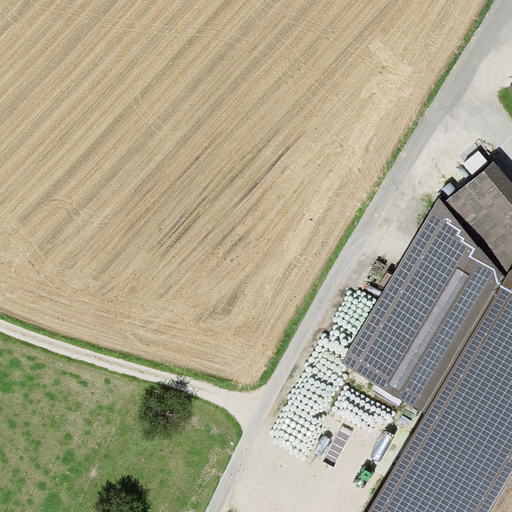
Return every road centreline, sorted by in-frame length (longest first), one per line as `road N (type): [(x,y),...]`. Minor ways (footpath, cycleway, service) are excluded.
road 1 (track): [(511,0),(262,410),(215,511)]
road 2 (track): [(262,410),(0,324)]
